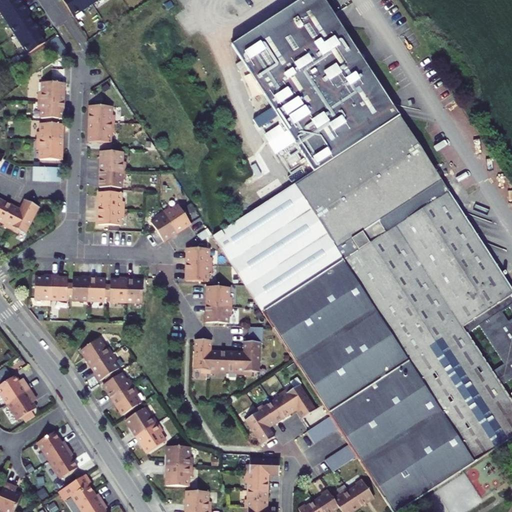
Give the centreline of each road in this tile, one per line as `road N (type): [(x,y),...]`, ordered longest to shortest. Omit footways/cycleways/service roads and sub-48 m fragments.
road 1 (residential): [(69,251),(159,255),(197,332),(237,334)]
road 2 (residential): [(69,251),(78,63)]
road 3 (tertiary): [(145,511),(74,404)]
road 4 (tertiary): [(74,404),(0,305)]
